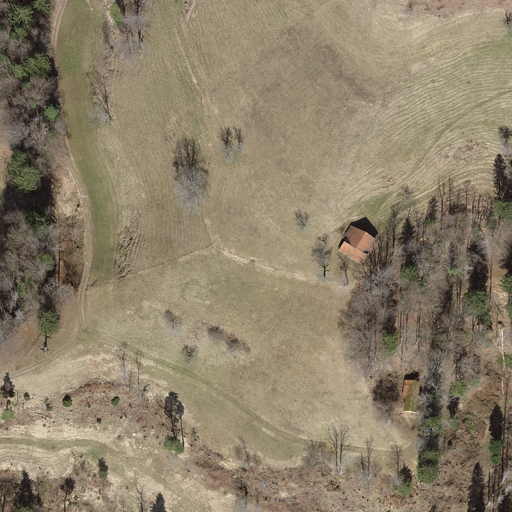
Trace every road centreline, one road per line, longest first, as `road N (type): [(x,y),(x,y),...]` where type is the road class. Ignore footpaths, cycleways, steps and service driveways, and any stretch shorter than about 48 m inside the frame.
road 1 (track): [(84,327),(200,379),(289,437),(407,453),(419,436),(441,315)]
road 2 (track): [(63,0),(52,60),(89,249),(79,305),(84,327),(79,341),(0,385)]
road 3 (track): [(174,0),(257,210),(305,245)]
